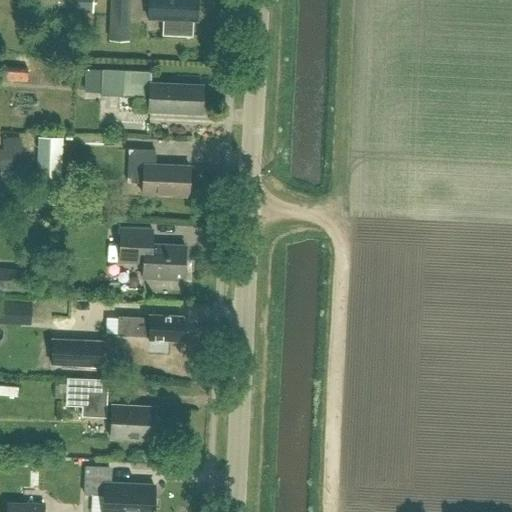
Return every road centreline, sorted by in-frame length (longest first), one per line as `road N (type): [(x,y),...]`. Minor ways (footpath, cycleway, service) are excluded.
road 1 (unclassified): [(234,511),(259,0)]
road 2 (track): [(341,214),(328,511)]
road 3 (track): [(354,0),(341,214)]
